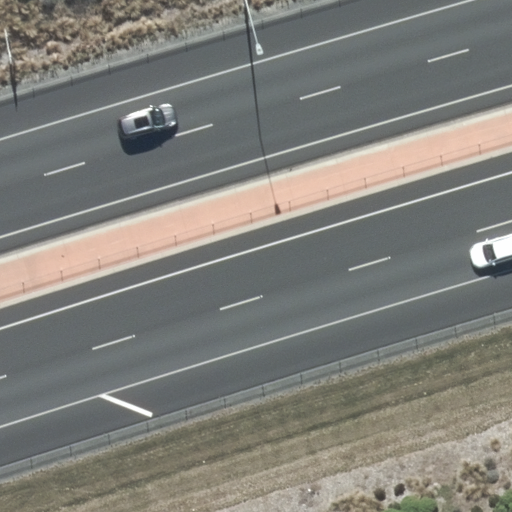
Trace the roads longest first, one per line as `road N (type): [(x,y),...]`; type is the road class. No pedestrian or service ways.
road 1 (motorway): [(511,218),(0,376)]
road 2 (motorway): [(0,192),(511,39)]
